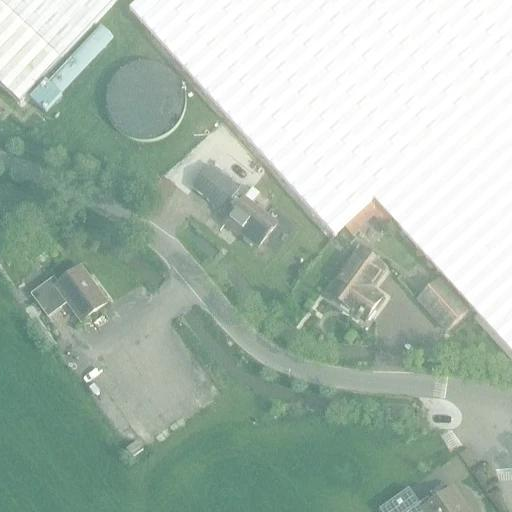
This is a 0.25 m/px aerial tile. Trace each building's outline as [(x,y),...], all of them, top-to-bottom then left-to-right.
[(0,0),(0,7),(59,64),(119,0),(0,0)] [(511,0),(142,0),(129,11),(332,239),(374,201),(511,355),(511,0)] [(0,85),(20,105),(59,64),(0,7),(0,85)] [(29,102),(44,116),(61,99),(45,84),(29,102)] [(191,192),(227,220),(222,227),(234,237),(236,233),(257,250),(276,227),(250,207),(259,196),(252,191),(249,194),(242,189),(240,192),(209,168),(191,192)] [(373,285),(384,270),(361,253),(350,268),(349,267),(326,297),(352,316),(352,315),(365,324),(375,311),(362,302),(374,286),(373,285)] [(81,270),(59,286),(54,279),(31,296),(48,319),(68,304),(82,323),(107,304),(81,270)] [(471,311),(441,278),(417,300),(446,333),(471,311)] [(138,440),(126,448),(133,459),(145,451),(138,440)] [(409,491),(380,511),(381,511),(412,511),(414,511),(420,507),(410,492),(409,491)] [(420,507),(414,511),(412,511),(466,511),(452,491),(431,505),(428,501),(420,507)]
